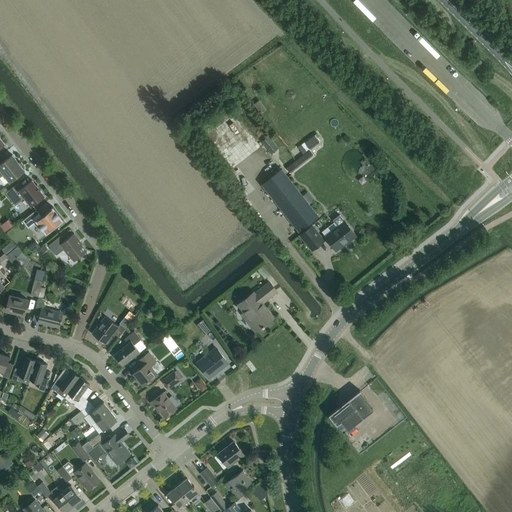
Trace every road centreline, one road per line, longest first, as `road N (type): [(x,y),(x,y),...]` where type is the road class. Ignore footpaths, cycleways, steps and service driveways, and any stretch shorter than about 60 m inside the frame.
road 1 (tertiary): [(298,400),(349,311),(511,185)]
road 2 (residential): [(73,347),(101,244),(0,115)]
road 3 (unclassified): [(511,140),(370,0)]
road 4 (residential): [(73,347),(95,359),(171,451)]
road 5 (unclassified): [(171,451),(237,406),(298,400)]
